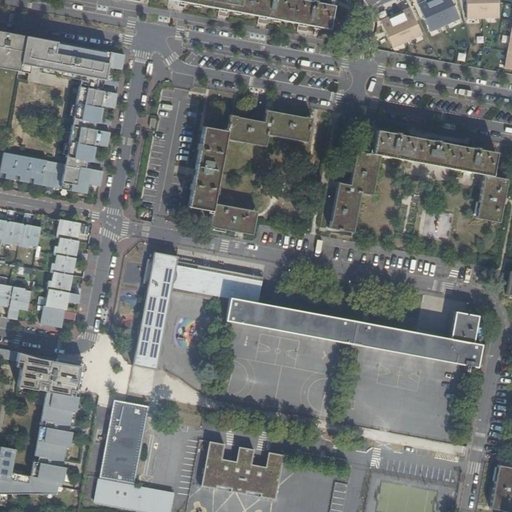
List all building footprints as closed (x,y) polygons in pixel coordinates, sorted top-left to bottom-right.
[(297,21),(307,23),(328,27),(332,2),(319,0),(188,0),(218,6),(228,8),(257,13),(267,15),(297,21)] [(450,0),(418,0),(429,30),(458,19),(450,0)] [(498,0),(463,0),(463,16),(498,18),(498,0)] [(406,4),(378,15),(388,47),(420,35),(406,4)] [(511,13),(500,65),(511,67),(511,13)] [(21,62),(26,34),(0,29),(0,61),(20,65),(21,62)] [(80,73),(64,161),(3,150),(0,167),(0,170),(5,172),(4,176),(14,178),(15,173),(20,174),(19,179),(28,181),(29,176),(34,177),(33,182),(85,191),(87,181),(99,184),(102,168),(87,166),(104,81),(117,84),(118,78),(105,76),(107,64),(121,66),(124,52),(26,34),(21,62),(80,73)] [(307,140),(311,116),(265,107),(263,118),(230,112),(226,129),(203,125),(188,205),(211,209),(208,224),(253,233),(257,209),(213,200),(225,137),(265,144),(267,132),(307,140)] [(492,174),(496,150),(376,128),(371,151),(358,149),(351,189),(339,187),(333,218),(329,217),(328,225),(352,230),(360,191),(373,194),(380,153),(483,172),(475,215),(500,220),(507,177),(492,174)] [(187,174),(188,169),(176,166),(174,171),(187,174)] [(56,236),(78,240),(77,240),(80,222),(59,218),(56,236)] [(19,244),(23,225),(23,223),(12,220),(11,222),(6,221),(7,219),(6,219),(2,241),(10,243),(11,240),(19,242),(19,244)] [(28,243),(37,245),(41,226),(29,224),(28,226),(23,225),(19,244),(27,246),(28,243)] [(53,253),(75,257),(73,257),(74,251),(76,252),(78,240),(56,236),(56,237),(59,237),(58,246),(55,245),(53,253)] [(133,364),(156,368),(171,286),(229,297),(225,320),(230,321),(352,343),(464,363),(463,369),(467,369),(467,364),(475,365),(479,342),(472,341),(477,314),(466,312),(454,310),(449,337),(355,320),(257,302),(260,279),(241,275),(240,278),(232,276),(196,269),(196,268),(174,264),(176,255),(153,251),(151,260),(147,259),(143,281),(147,282),(133,364)] [(50,271),(72,275),(72,274),(70,274),(71,268),(73,269),(75,257),(53,253),(53,254),(56,254),(55,263),(52,262),(50,271)] [(511,511),(511,268),(506,292),(511,293),(511,511),(511,465),(498,463),(488,511),(492,511),(511,511)] [(47,288),(67,291),(68,286),(70,286),(72,275),(50,271),(53,272),(51,280),(49,279),(47,288)] [(10,304),(13,285),(0,282),(0,303),(1,304),(1,302),(10,304)] [(13,285),(10,304),(19,305),(18,307),(27,309),(31,289),(22,288),(22,286),(13,285)] [(43,304),(43,305),(64,309),(66,309),(68,301),(66,300),(67,291),(47,288),(48,288),(45,305),(43,304)] [(66,300),(68,301),(79,303),(80,294),(67,291),(66,300)] [(16,318),(18,307),(19,305),(10,304),(7,317),(16,318)] [(40,323),(61,326),(64,309),(43,305),(40,323)] [(63,319),(74,320),(75,312),(64,311),(63,319)] [(22,351),(0,347),(0,357),(21,361),(22,351)] [(38,389),(43,355),(22,351),(21,361),(22,361),(18,385),(38,389)] [(76,360),(52,356),(48,382),(53,383),(52,388),(67,390),(67,385),(72,386),(76,360)] [(71,423),(76,395),(50,390),(34,475),(0,468),(0,491),(58,491),(63,462),(56,460),(57,457),(64,458),(70,427),(62,425),(63,422),(71,423)] [(152,511),(167,511),(171,490),(134,483),(149,404),(126,400),(114,397),(111,408),(93,500),(152,511)] [(209,438),(200,482),(215,485),(216,482),(230,485),(230,488),(244,491),(245,488),(259,491),(259,493),(273,496),(281,452),(267,449),(264,464),(250,461),(252,446),(238,443),(235,458),(220,455),(223,440),(209,438)] [(0,466),(12,468),(15,448),(0,445),(0,448),(0,466)]
